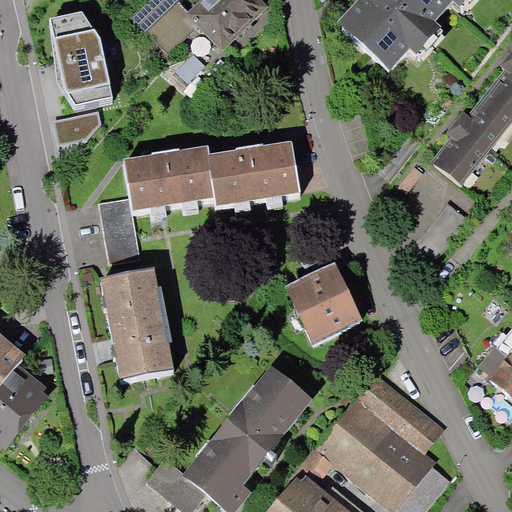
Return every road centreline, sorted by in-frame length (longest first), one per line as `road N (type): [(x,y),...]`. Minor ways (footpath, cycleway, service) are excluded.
road 1 (residential): [(296,0),(305,57),(359,215),(449,415),(505,511)]
road 2 (residential): [(116,511),(80,419),(0,18)]
